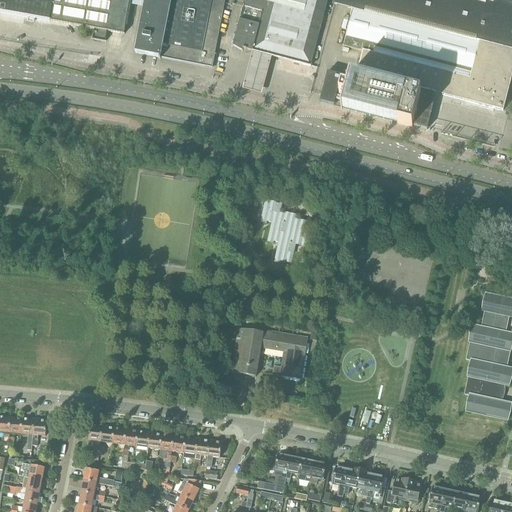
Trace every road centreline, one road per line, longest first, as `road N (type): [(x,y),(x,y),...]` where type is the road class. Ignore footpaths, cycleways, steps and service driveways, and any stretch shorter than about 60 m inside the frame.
road 1 (primary): [(0,90),(209,124),(511,202)]
road 2 (primary): [(318,133),(0,71)]
road 3 (unclassified): [(304,112),(0,49)]
road 4 (residential): [(511,475),(252,425)]
road 5 (unclassified): [(511,169),(304,112)]
road 6 (primary): [(511,184),(318,133)]
road 7 (residential): [(252,425),(78,398)]
